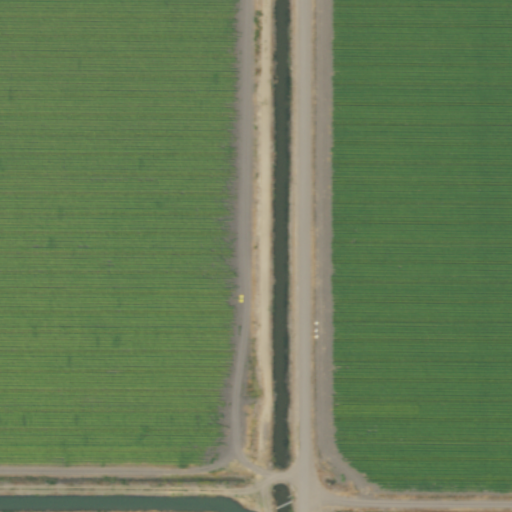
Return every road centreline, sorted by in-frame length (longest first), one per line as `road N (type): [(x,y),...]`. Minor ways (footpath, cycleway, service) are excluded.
road 1 (track): [(302,511),(300,0)]
road 2 (residential): [(511,497),(302,495)]
